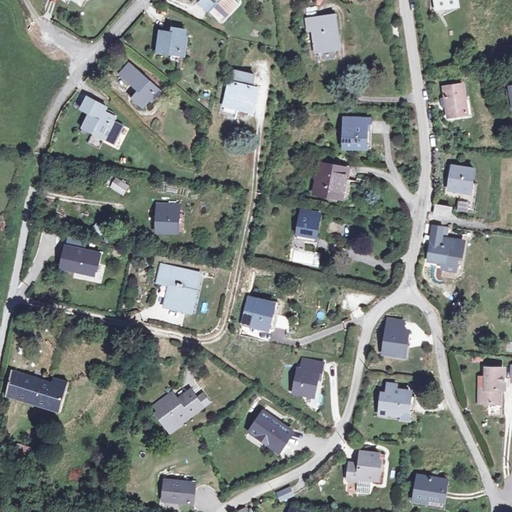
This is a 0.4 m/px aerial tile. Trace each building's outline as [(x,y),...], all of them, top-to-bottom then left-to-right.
[(237,1),(236,0),(205,0),(205,1),(214,10),(211,13),(219,20),(237,1)] [(390,34),(401,32),(399,16),(389,18),(390,34)] [(342,17),(311,21),(313,35),(318,35),(321,56),(340,53),(338,28),(343,28),(342,17)] [(178,33),(166,31),(163,52),(187,54),(190,29),(178,27),(178,33)] [(132,66),(121,78),(138,93),(132,101),(141,108),(149,98),(156,90),(158,88),(132,66)] [(237,72),(234,84),(253,88),(256,76),(237,72)] [(253,88),(234,84),(229,111),(250,115),(257,89),(253,88)] [(467,89),(447,91),(450,118),(470,116),(467,89)] [(84,129),(102,143),(112,150),(125,133),(115,126),(118,121),(109,115),(112,112),(95,99),(86,111),(94,116),(84,129)] [(368,122),(348,121),(349,147),(368,147),(368,122)] [(346,169),(318,164),(312,195),(340,200),(346,169)] [(451,164),(448,187),(459,189),(470,191),(472,181),(474,167),(451,164)] [(115,177),(110,188),(124,196),(130,185),(115,177)] [(470,191),(459,189),(458,196),(472,197),(474,181),(472,181),(470,191)] [(452,206),(437,203),(436,213),(451,216),(452,206)] [(184,209),(163,205),(159,232),(179,235),(184,209)] [(323,211),(304,208),(299,236),(318,240),(323,211)] [(329,218),(326,231),(343,233),(345,221),(329,218)] [(95,223),(92,228),(100,235),(104,231),(95,223)] [(450,231),(443,230),(441,247),(434,246),(431,261),(445,264),(447,256),(450,257),(451,249),(457,250),(458,242),(449,240),(450,231)] [(68,249),(66,258),(68,259),(66,272),(96,278),(101,256),(68,249)] [(200,274),(160,265),(156,285),(165,287),(161,309),(189,314),(193,294),(196,295),(200,274)] [(271,306),(245,301),(240,325),(266,331),(271,306)] [(271,306),(266,331),(271,331),(276,307),(271,306)] [(405,323),(391,320),(385,354),(407,358),(411,332),(404,331),(405,323)] [(335,343),(332,354),(340,355),(342,344),(335,343)] [(303,361),(302,371),(299,370),(295,394),(316,398),(317,390),(316,390),(317,381),(318,382),(319,380),(320,374),(322,374),(323,365),(303,361)] [(477,405),(486,406),(500,405),(500,393),(505,393),(505,367),(482,367),(481,387),(477,387),(477,405)] [(45,382),(14,374),(8,397),(60,411),(67,383),(47,378),(45,382)] [(395,385),(389,384),(388,394),(383,393),(380,415),(388,416),(390,414),(401,415),(407,411),(409,411),(411,395),(411,391),(397,390),(394,390),(395,385)] [(153,415),(169,435),(210,404),(201,392),(195,397),(190,390),(177,400),(171,393),(153,406),(157,411),(153,415)] [(500,405),(486,406),(487,418),(501,418),(500,405)] [(409,411),(407,411),(401,415),(401,420),(411,421),(412,411),(409,411)] [(267,413),(254,434),(274,447),(282,445),(285,441),(289,443),(296,433),(267,413)] [(33,441),(17,438),(15,455),(31,457),(33,441)] [(282,453),(289,443),(285,441),(282,445),(274,447),(282,453)] [(361,450),(361,455),(357,455),(356,462),(350,462),(348,479),(358,479),(357,491),(370,492),(372,478),(373,479),(378,475),(378,471),(381,471),(382,461),(380,458),(380,452),(361,450)] [(373,479),(373,482),(382,483),(385,453),(380,452),(380,458),(382,461),(381,471),(378,471),(378,475),(373,479)] [(452,482),(424,477),(420,502),(423,503),(432,504),(431,509),(447,511),(452,482)] [(195,484),(165,480),(163,502),(193,505),(195,484)] [(280,502),(292,497),(289,488),(276,493),(280,502)]
